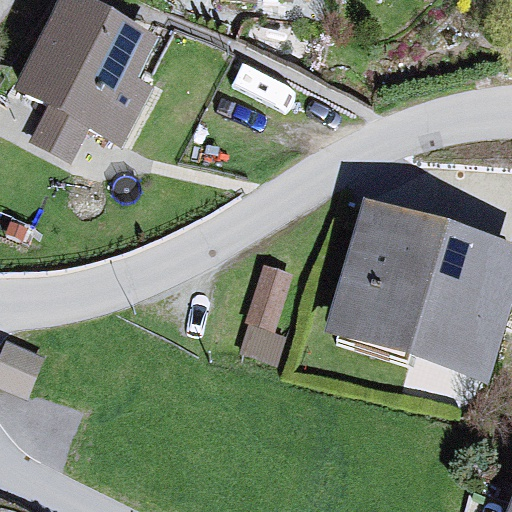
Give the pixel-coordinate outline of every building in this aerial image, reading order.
[(279,0),(171,0),(171,10),(279,14),(279,0)] [(160,63),(45,12),(4,104),(119,155),(160,63)] [(0,67),(13,42),(0,35),(0,67)] [(511,267),(511,266),(346,225),(315,352),(481,393),(511,267)] [(299,288),(267,279),(251,337),(283,346),(299,288)] [(48,370),(4,354),(0,365),(0,398),(34,410),(48,370)]
